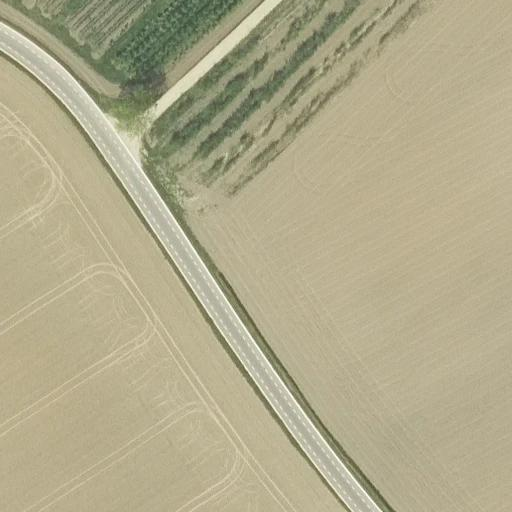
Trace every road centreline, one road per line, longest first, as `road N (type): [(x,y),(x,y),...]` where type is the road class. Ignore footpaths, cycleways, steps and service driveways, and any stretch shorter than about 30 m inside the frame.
road 1 (tertiary): [(367,511),(273,390),(77,98),(0,34)]
road 2 (track): [(110,146),(273,0)]
